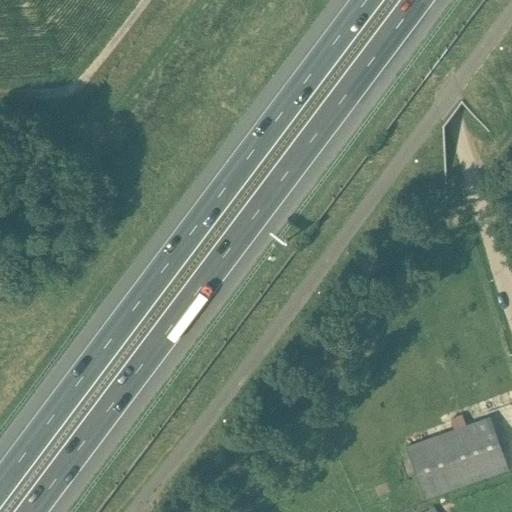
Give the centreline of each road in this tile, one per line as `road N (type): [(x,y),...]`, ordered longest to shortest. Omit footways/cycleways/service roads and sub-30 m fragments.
road 1 (motorway): [(43,511),(428,0)]
road 2 (unclassified): [(126,511),(303,294),(511,14)]
road 3 (motorway): [(365,0),(0,489)]
road 4 (unclassified): [(511,308),(411,0)]
